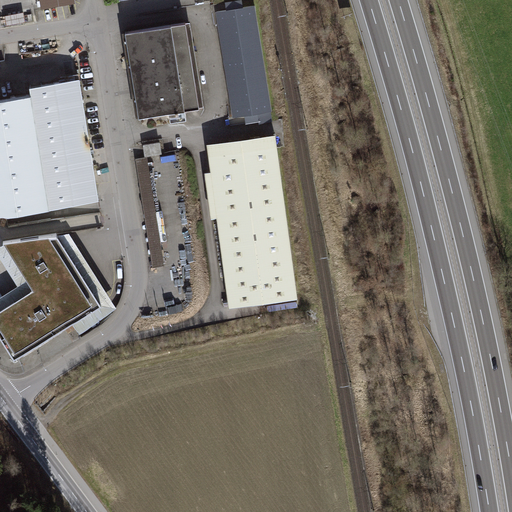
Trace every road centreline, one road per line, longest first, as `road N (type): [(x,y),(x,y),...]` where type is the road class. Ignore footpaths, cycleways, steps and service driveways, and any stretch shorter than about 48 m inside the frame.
road 1 (motorway): [(369,0),(454,325),(489,511)]
road 2 (motorway): [(511,470),(461,228),(398,0)]
road 3 (residential): [(6,404),(117,325),(136,288),(95,0)]
